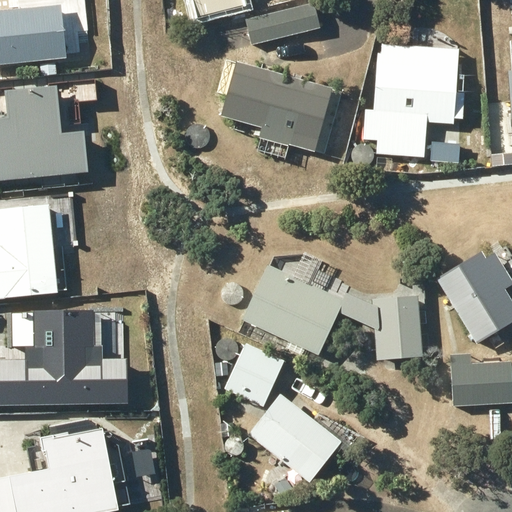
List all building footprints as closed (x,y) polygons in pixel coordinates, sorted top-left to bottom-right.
[(60,0),(0,6),(0,59),(66,53),(60,0)] [(245,0),(240,0),(230,3),(233,12),(248,8),(245,0)] [(313,0),(303,0),(245,15),(252,41),(319,24),(313,0)] [(224,1),(206,6),(209,18),(227,13),(224,1)] [(363,135),(377,136),(376,150),(423,154),(425,118),(452,120),(453,114),(462,115),(464,88),(455,88),(458,45),(382,40),(381,50),(378,49),(373,105),(365,105),(363,135)] [(259,124),(256,132),(321,151),(334,98),(321,94),(323,86),(233,61),(218,112),(259,124)] [(0,176),(78,170),(75,131),(48,133),(44,92),(44,91),(7,93),(8,95),(9,114),(0,114),(0,176)] [(0,293),(57,287),(47,198),(0,203),(0,293)] [(511,317),(511,295),(505,284),(511,280),(511,277),(494,247),(485,253),(481,246),(436,273),(477,340),(511,317)] [(267,260),(242,315),(318,350),(339,306),(374,322),(376,356),(423,353),(418,292),(418,285),(397,287),(397,293),(372,295),(372,300),(345,287),(342,296),(310,281),(321,258),(303,250),(293,272),(267,260)] [(25,313),(0,315),(0,351),(15,350),(21,402),(87,395),(80,339),(95,337),(92,309),(73,311),(72,301),(50,304),(51,313),(25,316),(25,313)] [(245,339),(225,385),(264,402),(284,356),(245,339)] [(148,359),(126,346),(108,379),(130,391),(148,359)] [(470,350),(450,351),(453,403),(511,399),(511,381),(510,356),(470,359),(470,350)] [(281,388),(248,429),(309,478),(342,437),(281,388)] [(45,447),(48,463),(0,472),(0,511),(79,511),(119,504),(102,421),(40,434),(43,447),(45,447)]
